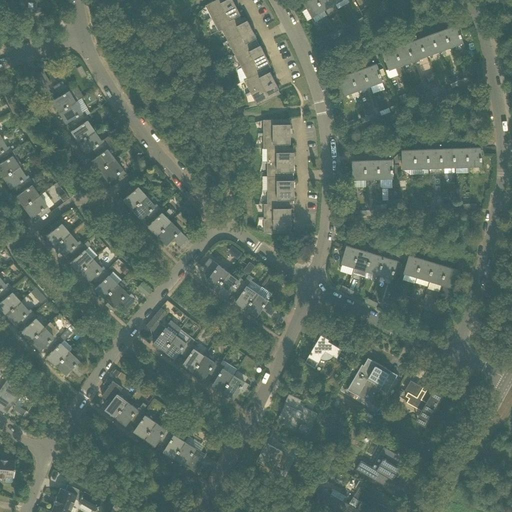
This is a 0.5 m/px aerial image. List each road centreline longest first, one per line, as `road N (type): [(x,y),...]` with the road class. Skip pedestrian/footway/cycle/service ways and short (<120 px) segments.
road 1 (residential): [(455,354),(502,174),(489,60),(469,0)]
road 2 (residential): [(311,286),(327,221),(327,135),(308,64),(274,0)]
road 3 (residential): [(46,455),(127,332),(220,221)]
road 4 (residential): [(202,511),(311,286)]
road 5 (residential): [(220,221),(157,155),(81,36)]
road 6 (residential): [(455,354),(311,286)]
road 7 (tertiary): [(431,511),(507,377)]
